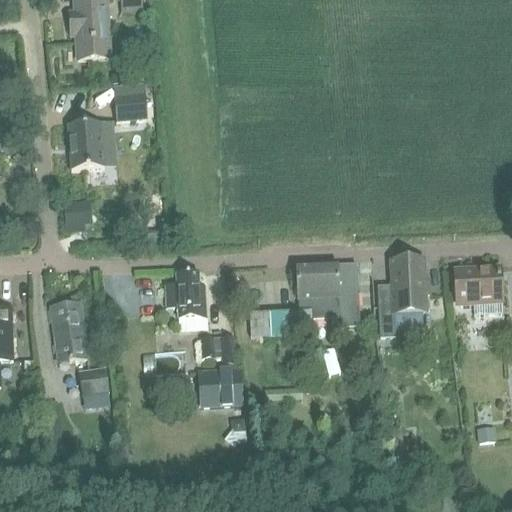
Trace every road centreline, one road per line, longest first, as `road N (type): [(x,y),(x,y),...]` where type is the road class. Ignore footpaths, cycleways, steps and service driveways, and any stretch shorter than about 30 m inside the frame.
road 1 (residential): [(54,259),(28,0)]
road 2 (residential): [(54,259),(182,261)]
